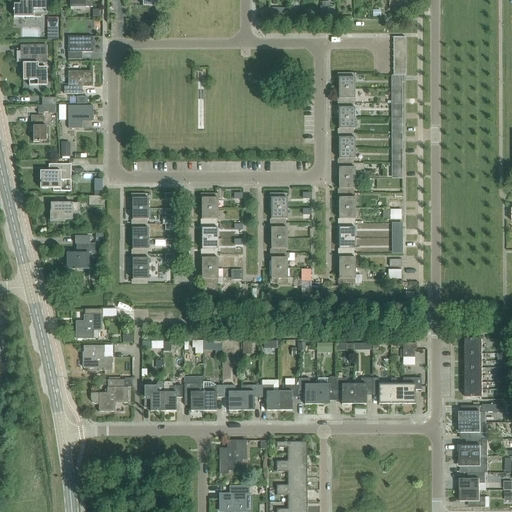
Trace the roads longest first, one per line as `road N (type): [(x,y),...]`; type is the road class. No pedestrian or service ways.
road 1 (residential): [(433,429),(434,0)]
road 2 (residential): [(245,43),(319,43),(319,177),(113,178)]
road 3 (residential): [(113,178),(112,44),(245,43)]
road 4 (secondary): [(61,436),(29,287)]
road 5 (residential): [(202,430),(61,436)]
road 6 (secondary): [(29,287),(0,166)]
road 7 (residential): [(322,429),(202,430)]
